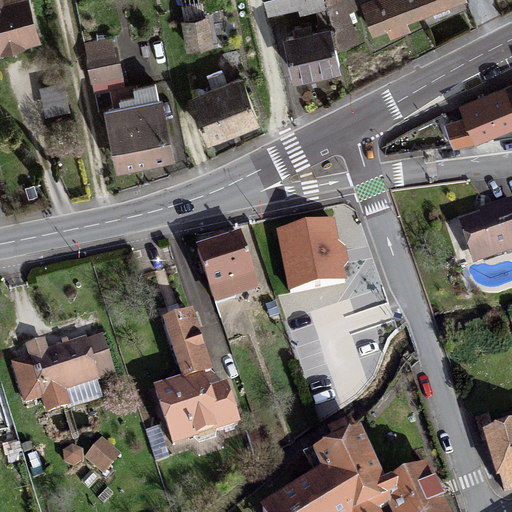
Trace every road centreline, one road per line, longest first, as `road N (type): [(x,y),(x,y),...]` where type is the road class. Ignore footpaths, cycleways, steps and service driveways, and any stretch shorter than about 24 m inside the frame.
road 1 (residential): [(481,511),(366,174)]
road 2 (secondary): [(212,191),(0,243)]
road 3 (secondary): [(511,45),(349,126)]
road 4 (residential): [(212,191),(258,197),(366,174)]
road 5 (secondary): [(349,126),(212,191)]
road 6 (residential): [(366,174),(511,155)]
